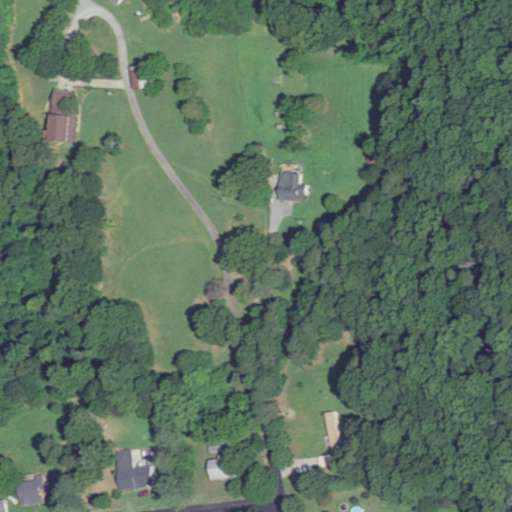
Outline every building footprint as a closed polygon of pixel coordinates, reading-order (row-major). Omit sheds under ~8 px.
[(134,66),(137,90),(158,88),(156,64),(134,66)] [(55,142),(77,142),(77,91),(56,90),(55,142)] [(381,162),(383,148),(372,147),(371,161),(381,162)] [(310,186),(304,186),(304,173),(283,173),(283,200),(310,200),(310,186)] [(341,451),(337,412),(329,413),(333,452),(341,451)] [(158,486),(156,466),(137,468),(135,451),(120,452),(124,490),(158,486)] [(238,455),(211,462),(215,481),(242,475),(238,455)] [(23,505),(48,503),(46,479),(22,481),(23,505)]
